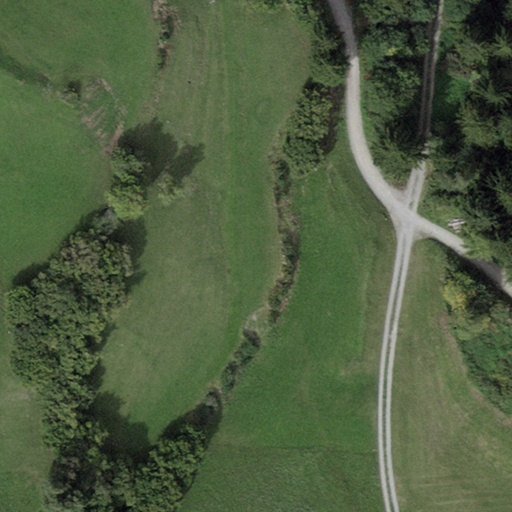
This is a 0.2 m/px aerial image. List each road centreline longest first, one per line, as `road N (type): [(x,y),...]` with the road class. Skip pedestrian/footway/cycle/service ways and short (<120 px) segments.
road 1 (track): [(432,0),(385,378),(383,451),(394,511)]
road 2 (track): [(327,0),(349,44),(353,141),(410,223),(511,278)]
